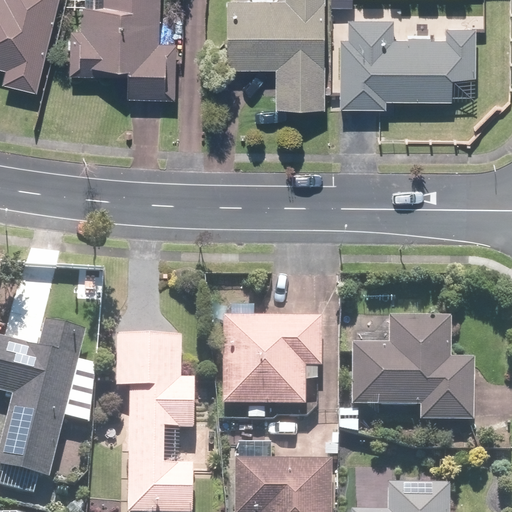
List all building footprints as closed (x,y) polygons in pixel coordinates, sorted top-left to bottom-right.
[(41,88),(59,0),(0,0),(0,63),(10,65),(7,81),(41,88)] [(89,0),(88,28),(77,27),(76,72),(133,73),(132,95),(181,97),(182,40),(163,39),(163,0),(89,0)] [(328,103),(332,0),(233,0),(231,62),(282,64),(280,101),(328,103)] [(345,90),(344,104),(392,106),(392,94),(458,97),(459,73),(481,74),(483,23),(451,21),(451,35),(400,33),(400,15),(348,13),(346,76),(334,76),(333,90),(345,90)] [(327,317),(229,315),(228,366),(245,366),(244,403),(309,405),(310,379),(325,379),(327,317)] [(477,419),(478,358),(455,357),(455,319),(394,318),(393,343),(358,342),(357,407),(425,409),(425,418),(477,419)] [(0,388),(17,393),(0,470),(0,485),(38,494),(43,474),(55,477),(69,415),(94,422),(101,363),(81,359),(88,329),(49,321),(43,346),(2,336),(0,345),(0,388)] [(183,462),(183,454),(199,455),(200,440),(184,439),(184,428),(200,429),(203,379),(185,378),(187,337),(123,334),(122,343),(115,343),(114,370),(121,371),(120,386),(134,387),(129,511),(137,511),(196,511),(199,463),(183,462)] [(336,511),(338,460),(275,458),(276,442),(242,441),(239,511),(336,511)] [(453,511),(455,485),(393,482),(391,510),(356,509),(356,511),(453,511)]
